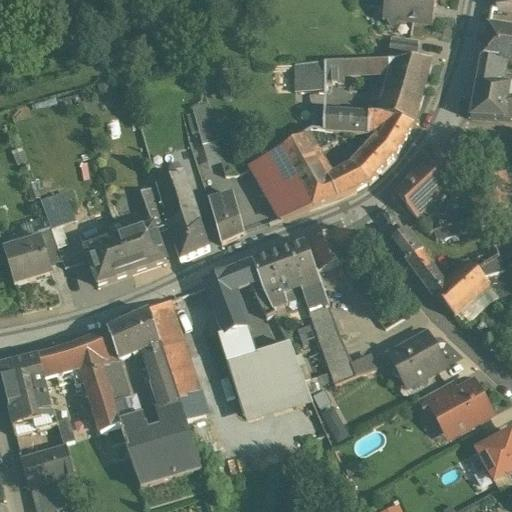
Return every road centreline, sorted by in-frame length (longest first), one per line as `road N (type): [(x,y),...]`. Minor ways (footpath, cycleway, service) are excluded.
road 1 (residential): [(0,339),(93,316),(354,217)]
road 2 (residential): [(511,389),(416,299),(354,217)]
road 3 (residential): [(354,217),(407,185),(447,127)]
road 4 (residential): [(447,127),(479,0)]
